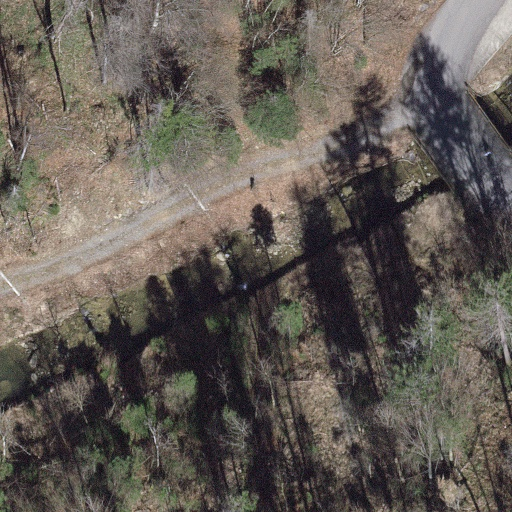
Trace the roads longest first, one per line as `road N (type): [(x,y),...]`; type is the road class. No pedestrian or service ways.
road 1 (track): [(438,73),(365,139),(247,173),(113,248),(0,284)]
road 2 (unclassified): [(479,0),(449,43),(434,101),(490,183),(511,190)]
